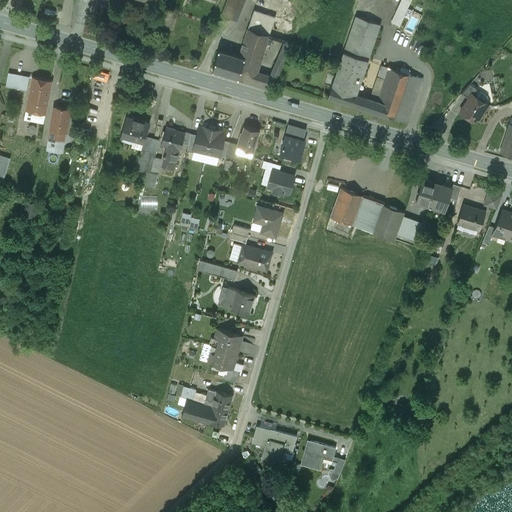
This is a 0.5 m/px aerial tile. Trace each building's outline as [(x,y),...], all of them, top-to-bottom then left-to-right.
[(226,0),(221,14),(237,21),(245,0),(226,0)] [(286,21),(297,24),(307,0),(292,0),(292,2),(288,13),(286,21)] [(366,0),(399,7),(392,21),(404,26),(414,0),(366,0)] [(286,21),(288,13),(256,2),(253,10),(286,21)] [(284,41),(289,42),(297,24),(286,21),(253,10),(247,29),(269,36),(284,41)] [(337,72),(359,79),(361,79),(379,25),(355,17),(337,72)] [(247,29),(239,56),(244,58),(239,77),(255,82),(258,72),(269,36),(247,29)] [(270,75),(278,78),(293,44),(289,42),(284,41),(270,75)] [(212,69),(239,77),(244,58),(239,56),(218,50),(212,69)] [(375,101),(372,111),(407,123),(421,80),(380,65),(375,77),(383,80),(375,101)] [(270,75),(258,72),(255,82),(273,88),(278,78),(270,75)] [(359,79),(337,72),(328,98),(360,108),(363,97),(354,93),(359,79)] [(29,77),(8,73),(6,86),(26,91),(29,77)] [(52,81),(33,77),(26,111),(34,112),(45,114),(52,81)] [(471,95),(474,97),(477,92),(476,88),(470,83),(461,94),(469,99),(471,95)] [(474,97),(471,95),(469,99),(460,112),(474,121),(477,120),(484,111),(486,110),(488,107),(488,104),(485,102),(482,103),(474,97)] [(375,101),(363,97),(360,108),(372,111),(375,101)] [(70,109),(54,106),(50,128),(66,131),(70,109)] [(149,123),(126,117),(121,135),(145,140),(146,136),(149,123)] [(500,153),(511,157),(511,124),(509,123),(500,153)] [(259,130),(244,126),(241,136),(240,135),(237,144),(237,146),(238,147),(245,149),(244,150),(246,151),(247,148),(254,149),(259,130)] [(175,129),(166,127),(161,143),(168,145),(180,149),(182,143),(185,134),(174,130),(175,129)] [(194,150),(206,153),(212,129),(204,127),(204,129),(199,127),(197,135),(193,150),(194,150)] [(65,140),(66,131),(50,128),(49,136),(65,140)] [(212,129),(206,153),(218,156),(219,156),(223,140),(225,134),(219,133),(220,131),(212,129)] [(185,132),(185,134),(182,143),(188,145),(191,133),(185,132)] [(193,153),(194,150),(193,150),(197,135),(191,133),(188,145),(187,151),(193,153)] [(304,140),(285,135),(280,154),(299,159),(304,140)] [(152,138),(146,136),(145,140),(140,158),(147,160),(148,160),(149,156),(150,149),(152,138)] [(229,142),(223,140),(219,156),(218,156),(218,157),(225,159),(226,155),(229,142)] [(237,146),(237,144),(229,142),(226,155),(234,158),(236,154),(238,147),(237,146)] [(180,149),(168,145),(162,165),(175,168),(180,149)] [(251,158),(254,149),(247,148),(246,151),(244,150),(245,149),(238,147),(236,154),(251,158)] [(0,180),(1,181),(8,157),(0,154),(0,180)] [(154,157),(149,156),(148,160),(147,160),(145,169),(158,172),(161,158),(154,157)] [(145,169),(147,160),(140,158),(139,158),(137,169),(144,171),(145,169)] [(273,170),(279,172),(281,165),(263,161),(262,167),(273,170)] [(293,176),(279,172),(273,170),(268,186),(275,188),(274,190),(281,193),(282,191),(289,192),(293,176)] [(63,179),(56,178),(51,201),(58,202),(63,179)] [(415,201),(430,206),(437,183),(422,179),(415,201)] [(452,188),(437,183),(430,206),(445,210),(449,198),(452,188)] [(453,184),(452,188),(449,198),(457,200),(461,187),(453,184)] [(363,196),(341,188),(330,218),(352,226),(363,196)] [(488,190),(484,205),(496,208),(502,195),(488,190)] [(384,203),(363,196),(352,226),(394,241),(396,234),(403,216),(404,212),(383,205),(384,203)] [(157,197),(141,197),(141,206),(157,207),(157,197)] [(26,216),(37,216),(38,202),(27,202),(26,216)] [(485,212),(463,205),(457,223),(480,230),(485,212)] [(261,233),(277,237),(283,214),(258,207),(254,220),(264,223),(261,233)] [(511,222),(511,212),(502,210),(494,228),(491,235),(492,236),(506,241),(507,237),(511,222)] [(189,222),(191,213),(183,211),(181,220),(189,222)] [(191,216),(190,226),(198,227),(200,217),(191,216)] [(425,224),(403,216),(396,234),(419,242),(425,224)] [(232,232),(248,237),(250,229),(234,225),(232,232)] [(491,235),(494,228),(489,226),(482,242),(488,245),(492,236),(491,235)] [(248,237),(232,232),(230,238),(246,242),(248,237)] [(271,250),(282,254),(285,247),(273,243),(271,250)] [(238,262),(266,270),(271,253),(243,245),(238,262)] [(201,271),(234,280),(237,270),(204,261),(201,271)] [(230,307),(235,289),(228,287),(223,305),(230,307)] [(230,307),(248,312),(253,294),(235,289),(230,307)] [(216,346),(237,352),(239,345),(235,344),(238,333),(215,327),(212,337),(218,338),(216,346)] [(237,352),(216,346),(214,352),(209,351),(206,361),(222,365),(229,367),(229,366),(232,356),(236,357),(237,352)] [(241,363),(234,361),(233,367),(229,366),(229,367),(222,365),(219,377),(236,382),(241,363)] [(187,398),(204,404),(206,395),(195,392),(196,390),(184,386),(180,397),(187,398)] [(212,406),(216,390),(208,388),(206,395),(204,404),(212,406)] [(212,406),(228,410),(232,395),(216,390),(212,406)] [(207,421),(212,406),(204,404),(187,398),(181,416),(190,419),(191,416),(207,421)] [(224,426),(228,412),(228,410),(212,406),(207,421),(224,426)] [(295,436),(273,430),(273,431),(258,427),(256,433),(254,433),(251,441),(266,445),(262,458),(279,463),(283,447),(291,449),(295,436)] [(335,448),(309,441),(306,451),(303,450),(299,464),(319,470),(323,456),(332,459),(335,448)] [(344,462),(338,460),(333,471),(340,475),(344,462)] [(278,495),(285,497),(289,483),(276,479),(274,490),(279,491),(278,495)]
